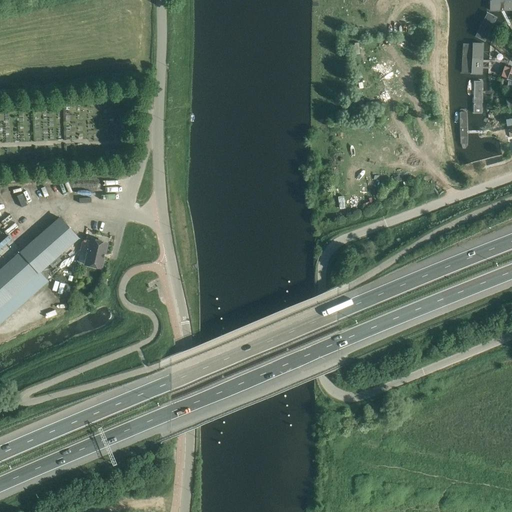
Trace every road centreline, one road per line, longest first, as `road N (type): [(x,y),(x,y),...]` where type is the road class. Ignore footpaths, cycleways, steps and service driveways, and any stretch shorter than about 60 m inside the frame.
road 1 (motorway): [(511,242),(0,456)]
road 2 (motorway): [(0,483),(511,272)]
road 3 (unclassified): [(511,335),(348,396),(324,379),(321,292),(334,244),(511,176)]
road 4 (unclassified): [(183,511),(187,348),(155,140),(157,0)]
road 5 (unknown): [(0,243),(45,210),(162,211)]
